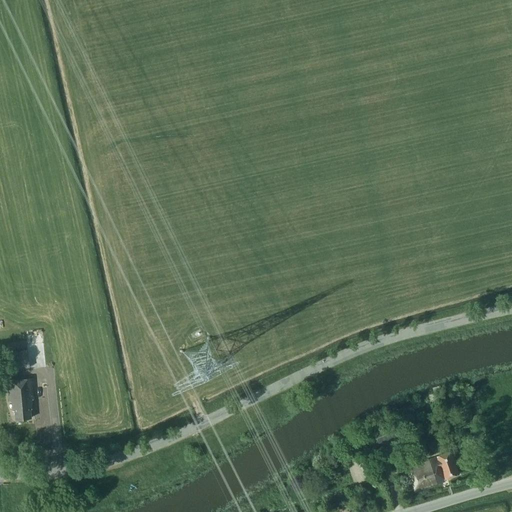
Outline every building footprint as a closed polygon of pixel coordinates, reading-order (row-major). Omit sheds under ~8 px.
[(30,366),(29,356),(28,349),(9,351),(11,369),(30,366)] [(34,367),(47,367),(47,355),(34,355),(34,367)] [(15,411),(17,420),(33,418),(31,409),(33,409),(32,400),(34,399),(32,379),(8,382),(10,402),(12,402),(13,412),(15,411)] [(374,430),(379,443),(397,436),(392,423),(374,430)] [(406,466),(414,491),(444,480),(444,478),(457,474),(449,451),(406,466)]
